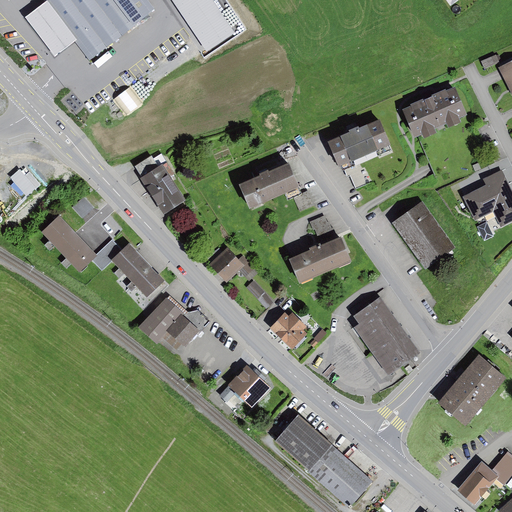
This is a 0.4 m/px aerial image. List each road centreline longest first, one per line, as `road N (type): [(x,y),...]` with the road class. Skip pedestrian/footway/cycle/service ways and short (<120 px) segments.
road 1 (primary): [(33,108),(283,365),(376,445)]
road 2 (unclassified): [(452,349),(430,330),(296,141)]
road 3 (secondary): [(376,445),(452,349)]
